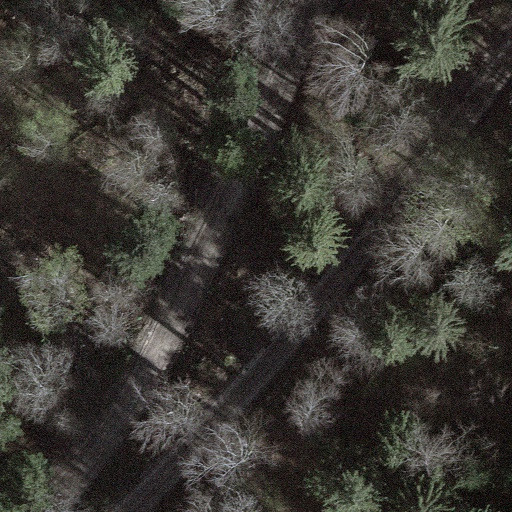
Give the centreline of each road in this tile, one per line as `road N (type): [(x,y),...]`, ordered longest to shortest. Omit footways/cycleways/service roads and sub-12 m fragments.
road 1 (track): [(511,46),(346,261),(125,511)]
road 2 (track): [(318,0),(126,407),(67,488),(39,511)]
